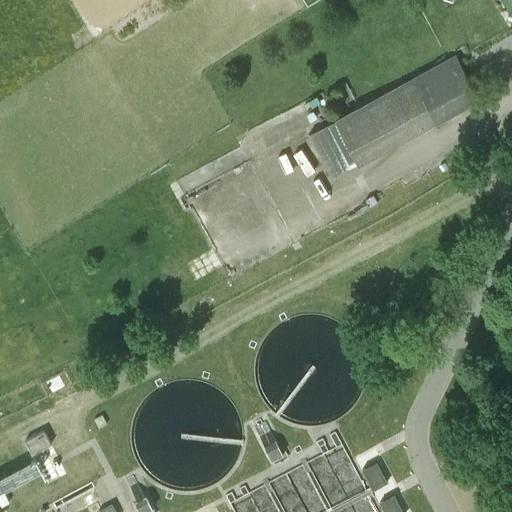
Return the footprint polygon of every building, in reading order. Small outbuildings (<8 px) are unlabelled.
[(479,98),(470,81),(455,54),(343,113),(367,157),(479,98)] [(331,176),(367,157),(343,113),(335,118),(308,134),(331,176)] [(485,138),(492,149),(501,143),(494,132),(485,138)] [(378,202),(374,195),(365,199),(369,206),(378,202)] [(254,427),(264,446),(272,460),(274,464),(285,458),(283,454),(276,440),(266,421),(254,427)] [(25,440),(33,454),(52,444),(44,430),(25,440)] [(362,470),(373,490),(388,482),(377,461),(362,470)] [(153,511),(153,509),(154,509),(147,494),(144,496),(137,483),(133,475),(126,478),(130,486),(137,499),(135,500),(140,511),(153,511)] [(385,511),(404,511),(394,494),(380,501),(385,511)] [(3,498),(0,500),(0,510),(1,511),(7,511),(10,511),(3,498)] [(507,511),(502,503),(486,511),(507,511)]
